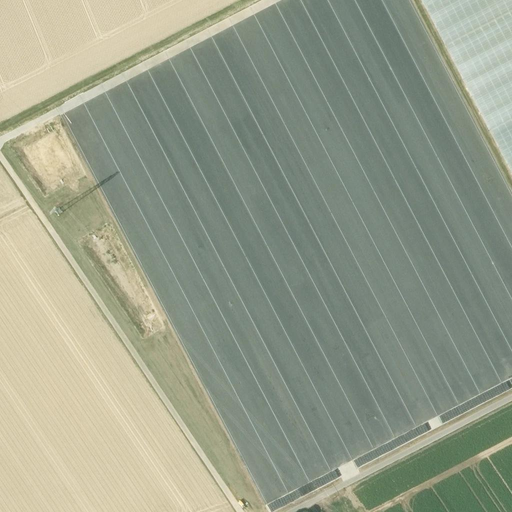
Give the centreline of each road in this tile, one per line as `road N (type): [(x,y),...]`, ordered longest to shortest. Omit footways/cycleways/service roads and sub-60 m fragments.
road 1 (track): [(0,156),(240,511)]
road 2 (track): [(511,397),(292,511)]
